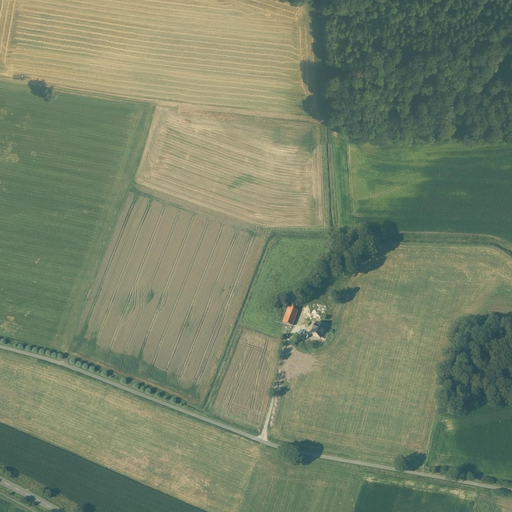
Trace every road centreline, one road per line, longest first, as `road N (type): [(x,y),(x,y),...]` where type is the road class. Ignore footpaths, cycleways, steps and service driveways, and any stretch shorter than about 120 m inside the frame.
road 1 (unclassified): [(511,492),(309,455),(0,346)]
road 2 (track): [(330,120),(0,78)]
road 3 (track): [(326,0),(331,129)]
